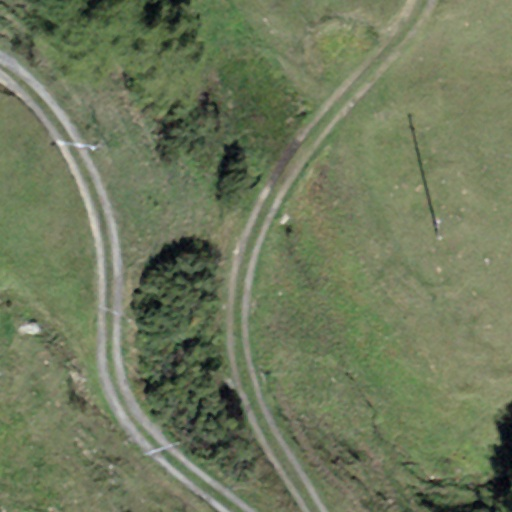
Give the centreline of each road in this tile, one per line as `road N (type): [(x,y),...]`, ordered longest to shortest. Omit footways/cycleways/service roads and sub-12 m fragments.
road 1 (track): [(394,0),(362,97),(233,236),(246,368),(311,511)]
road 2 (track): [(0,69),(101,224),(114,380),(193,497),(215,511)]
